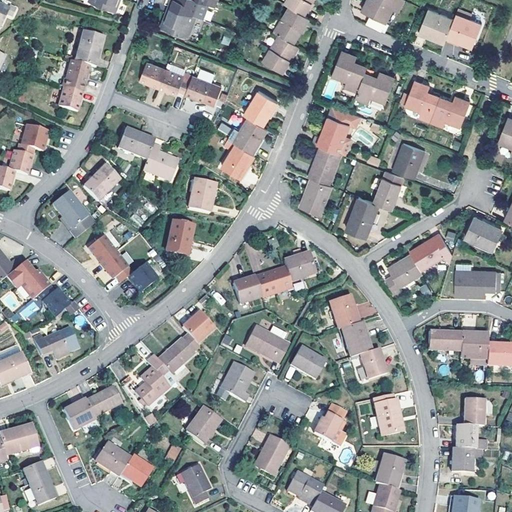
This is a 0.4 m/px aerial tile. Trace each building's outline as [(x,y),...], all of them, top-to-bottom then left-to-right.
[(120,0),(89,0),(89,1),(116,11),(120,0)] [(209,0),(171,0),(169,6),(196,16),(203,19),(208,5),(209,0)] [(286,0),(285,3),(291,6),(304,15),(313,0),(286,0)] [(368,0),(363,11),(372,16),(386,23),(393,9),(398,11),(404,0),(377,0),(376,0),(368,0)] [(0,24),(0,25),(6,12),(12,15),(16,7),(9,4),(8,7),(0,3),(0,24)] [(196,16),(169,6),(161,28),(188,38),(196,16)] [(291,6),(275,31),(280,35),(294,43),(309,18),(304,15),(291,6)] [(429,8),(421,29),(435,34),(433,38),(445,42),(447,37),(448,33),(454,18),(429,8)] [(458,8),(456,13),(470,18),(472,13),(458,8)] [(470,18),(456,13),(454,18),(448,33),(463,39),(462,43),(473,48),(482,23),(470,18)] [(386,23),(372,16),(368,23),(382,30),(386,23)] [(419,33),(433,38),(435,34),(421,29),(419,33)] [(90,66),(95,68),(103,36),(82,31),(75,62),(90,66)] [(463,39),(448,33),(447,37),(462,43),(463,39)] [(283,72),(299,47),(294,43),(280,35),(264,61),(283,72)] [(221,44),(228,46),(231,38),(223,36),(221,44)] [(353,64),(354,62),(356,56),(341,51),(332,75),(347,81),(345,87),(358,92),(365,73),(368,67),(360,64),(359,66),(353,64)] [(70,80),(85,84),(90,66),(75,62),(71,61),(66,79),(70,80)] [(159,87),(165,70),(146,63),(140,80),(159,87)] [(190,79),(182,76),(165,70),(159,87),(176,93),(177,92),(185,95),(190,79)] [(381,72),(378,78),(377,81),(371,79),(372,76),(365,73),(358,92),(356,98),(369,103),(371,97),(386,102),(396,78),(381,72)] [(190,79),(185,95),(213,106),(220,87),(191,76),(190,79)] [(83,92),(85,84),(70,80),(67,88),(83,92)] [(418,116),(431,121),(441,96),(432,93),(431,96),(426,94),(427,91),(429,85),(414,80),(405,105),(420,110),(418,116)] [(67,88),(64,87),(59,106),(77,111),(83,92),(67,88)] [(159,105),(163,93),(158,91),(154,103),(159,105)] [(259,92),(245,114),(249,117),(263,125),(277,102),(259,92)] [(447,102),(448,99),(441,96),(431,121),(444,126),(446,121),(461,126),(471,102),(456,96),(454,101),(453,104),(450,103),(447,102)] [(316,135),(314,143),(320,146),(341,154),(345,155),(350,143),(345,138),(349,126),(356,123),(359,116),(350,113),(333,106),(321,137),(316,135)] [(229,137),(228,138),(253,153),(267,128),(263,125),(249,117),(241,131),(235,127),(233,130),(218,120),(213,127),(229,137)] [(511,118),(508,117),(499,141),(511,146),(511,149),(511,153),(511,118)] [(381,125),(372,121),(369,128),(379,131),(381,125)] [(22,145),(34,148),(43,151),(48,132),(27,126),(22,145)] [(152,145),(154,141),(125,129),(118,147),(147,159),(152,145)] [(240,178),(255,154),(253,153),(228,138),(224,145),(232,150),(222,167),(240,178)] [(393,171),(414,179),(425,151),(404,143),(393,171)] [(14,172),(27,175),(34,148),(22,145),(19,144),(17,152),(14,151),(9,170),(14,172)] [(147,159),(143,169),(171,180),(179,161),(158,152),(159,149),(152,145),(147,159)] [(329,185),(341,154),(320,146),(309,177),(311,178),(329,185)] [(381,159),(370,155),(367,161),(379,165),(381,159)] [(105,164),(83,187),(98,202),(120,179),(105,164)] [(9,170),(0,167),(0,188),(9,191),(14,172),(9,170)] [(405,179),(385,171),(373,202),(379,205),(393,210),(405,179)] [(209,213),(215,183),(195,178),(189,208),(209,213)] [(321,214),(331,186),(329,185),(311,178),(300,206),(321,214)] [(94,223),(69,192),(52,205),(71,229),(69,230),(76,239),(94,223)] [(373,202),(358,197),(346,229),(367,237),(379,205),(373,202)] [(502,229),(475,217),(465,238),(492,250),(502,229)] [(193,226),(173,221),(167,251),(186,255),(193,226)] [(411,254),(421,271),(445,256),(450,264),(452,255),(439,234),(410,252),(411,254)] [(100,263),(115,251),(103,236),(88,248),(100,263)] [(276,239),(269,241),(271,249),(279,247),(276,239)] [(285,268),(290,282),(316,273),(309,253),(303,255),(301,250),(293,252),(295,257),(283,261),(285,268)] [(115,251),(100,263),(113,279),(116,277),(121,283),(128,277),(133,273),(115,251)] [(128,264),(133,261),(126,251),(122,255),(128,264)] [(0,281),(6,276),(18,267),(12,261),(9,263),(0,252),(0,281)] [(403,293),(399,287),(422,272),(421,271),(411,254),(388,269),(393,276),(386,280),(396,297),(403,293)] [(19,284),(33,272),(24,262),(18,267),(6,276),(16,288),(20,284),(19,284)] [(133,273),(128,277),(140,293),(158,278),(145,262),(133,273)] [(285,268),(254,278),(261,297),(261,298),(292,288),(290,282),(285,268)] [(37,295),(50,285),(37,269),(33,272),(19,284),(20,284),(32,299),(37,295)] [(496,291),(496,271),(456,271),(455,297),(486,297),(487,291),(496,291)] [(254,278),(254,277),(233,284),(240,304),(261,297),(254,278)] [(295,291),(305,288),(302,281),(293,284),(295,291)] [(426,284),(421,287),(426,294),(431,292),(426,284)] [(64,308),(69,304),(57,288),(54,291),(50,285),(37,295),(54,316),(64,308)] [(328,302),(337,330),(340,329),(359,323),(349,295),(328,302)] [(77,310),(71,302),(69,304),(64,308),(70,315),(77,310)] [(19,309),(23,318),(39,312),(35,303),(19,309)] [(7,320),(12,316),(8,311),(3,315),(6,318),(7,320)] [(200,312),(181,328),(187,334),(196,344),(214,328),(200,312)] [(340,329),(349,358),(360,354),(371,351),(361,322),(359,323),(340,329)] [(289,344),(255,326),(245,345),(279,364),(289,344)] [(40,334),(32,338),(40,355),(51,350),(55,359),(68,353),(67,352),(77,347),(68,327),(42,339),(40,334)] [(282,336),(284,331),(272,327),(270,333),(282,336)] [(461,352),(461,333),(429,333),(428,351),(461,352)] [(488,344),(488,334),(461,333),(461,352),(460,358),(487,359),(488,344)] [(196,344),(187,334),(182,339),(181,338),(157,360),(165,368),(170,375),(195,353),(193,351),(199,347),(196,344)] [(229,347),(233,338),(225,335),(221,343),(229,347)] [(487,359),(487,365),(511,365),(511,345),(488,344),(487,359)] [(325,361),(300,346),(289,365),(315,380),(325,361)] [(371,351),(360,354),(368,380),(386,374),(378,348),(371,351)] [(30,373),(21,353),(0,362),(0,384),(14,378),(15,379),(30,373)] [(157,360),(153,355),(146,362),(151,368),(139,378),(144,384),(134,393),(146,406),(168,387),(158,375),(165,368),(157,360)] [(234,362),(220,389),(228,393),(244,402),(248,394),(244,392),(253,373),(234,362)] [(361,381),(367,379),(363,366),(356,368),(361,381)] [(87,402),(94,416),(121,403),(113,386),(97,394),(98,396),(87,402)] [(228,393),(220,389),(217,396),(225,400),(228,393)] [(391,394),(372,398),(381,436),(399,432),(395,415),(399,414),(395,400),(392,401),(391,394)] [(86,400),(85,398),(71,406),(73,409),(87,402),(86,400)] [(476,426),(484,427),(484,400),(465,399),(463,426),(476,426)] [(73,409),(71,406),(63,410),(73,431),(81,427),(87,423),(89,427),(97,422),(94,416),(87,402),(73,409)] [(321,418),(313,433),(329,442),(338,446),(345,435),(336,430),(346,412),(332,404),(327,413),(323,419),(321,418)] [(221,420),(204,407),(186,432),(203,444),(221,420)] [(144,417),(149,426),(157,422),(152,413),(144,417)] [(32,424),(0,433),(0,439),(4,456),(38,445),(32,424)] [(463,426),(456,426),(455,448),(472,449),(475,449),(476,426),(463,426)] [(288,447),(270,437),(255,465),(273,475),(288,447)] [(120,474),(131,457),(107,442),(95,461),(118,477),(120,474)] [(172,444),(165,459),(174,463),(181,448),(172,444)] [(455,448),(452,448),(451,471),(471,472),(472,449),(455,448)] [(127,484),(130,480),(141,488),(152,469),(133,455),(131,457),(120,474),(118,477),(127,484)] [(385,455),(377,483),(381,484),(396,489),(404,460),(385,455)] [(41,461),(22,469),(37,505),(56,497),(41,461)] [(198,464),(179,473),(194,505),(208,498),(205,491),(210,489),(198,464)] [(320,493),(324,486),(296,471),(287,489),(306,499),(305,502),(313,506),(320,493)] [(394,511),(400,490),(396,489),(381,484),(372,511),(394,511)] [(313,506),(311,510),(313,511),(340,511),(344,506),(320,493),(313,506)] [(478,511),(479,501),(454,497),(451,511),(478,511)]
